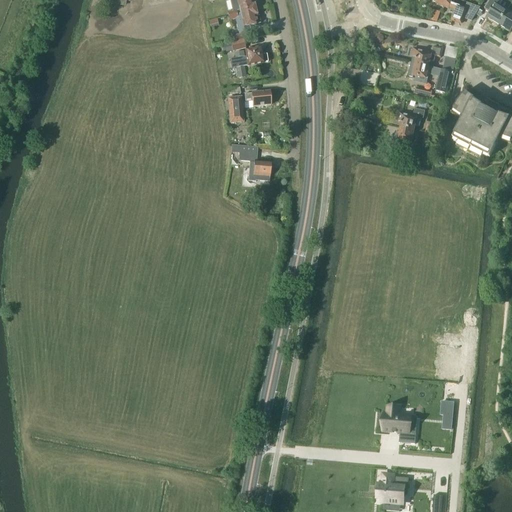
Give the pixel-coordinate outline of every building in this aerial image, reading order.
[(229,0),(232,11),(227,12),(228,17),(255,11),(254,4),(256,3),(254,0),(238,0),(237,0),(229,0)] [(452,5),(453,0),(433,0),(433,2),(455,10),(451,21),(461,25),(463,18),(472,22),(480,8),(468,3),(465,9),(452,5)] [(499,25),(507,11),(496,4),(487,18),(499,25)] [(228,17),(229,22),(235,21),(238,35),(234,36),(236,42),(243,40),(248,39),(246,35),(251,34),(249,27),(260,24),(259,17),(257,17),(255,11),(228,17)] [(511,14),(507,11),(499,25),(510,32),(511,29),(511,14)] [(245,49),(243,40),(236,42),(231,43),(233,53),(245,50),(245,49)] [(435,56),(440,58),(442,50),(433,48),(431,55),(414,51),(411,64),(428,67),(430,62),(434,63),(435,56)] [(247,58),(244,58),(243,53),(234,54),(235,59),(230,59),(231,69),(236,68),(238,78),(245,77),(244,67),(268,63),(266,55),(262,56),(262,55),(262,54),(262,51),(261,50),(261,49),(246,51),(247,58)] [(446,58),(443,70),(453,72),(455,60),(446,58)] [(413,77),(434,82),(444,84),(444,81),(451,82),(453,72),(443,70),(428,67),(411,64),(408,77),(413,78),(413,77)] [(225,97),(240,95),(239,89),(224,91),(225,97)] [(252,94),(244,95),(245,102),(252,102),(253,108),(270,106),(270,104),(271,103),(271,100),(270,99),(269,92),(252,94)] [(452,139),(458,142),(456,148),(470,152),(481,160),(485,155),(489,158),(501,135),(511,139),(511,117),(496,112),(496,111),(496,110),(496,109),(495,108),(494,107),(491,105),(489,105),(488,105),(487,106),(486,106),(485,107),(465,93),(453,109),(464,116),(463,118),(460,119),(461,122),(452,139)] [(240,97),(227,98),(229,123),(242,122),(240,97)] [(402,124),(401,129),(402,129),(414,131),(415,126),(419,127),(421,119),(423,120),(425,112),(414,110),(413,118),(399,115),(398,122),(401,123),(401,124),(402,124)] [(427,127),(425,134),(438,136),(439,129),(427,127)] [(393,141),(398,142),(398,141),(411,143),(414,131),(402,129),(401,129),(399,134),(395,133),(393,141)] [(425,134),(424,141),(436,143),(438,136),(425,134)] [(257,148),(231,146),(231,154),(239,154),(238,162),(250,163),(249,178),(248,178),(248,182),(253,183),(254,182),(270,183),(270,182),(272,165),(256,163),(257,148)] [(406,300),(402,325),(414,328),(413,333),(414,333),(415,332),(432,332),(435,333),(438,315),(432,314),(434,305),(406,300)] [(447,307),(444,335),(456,336),(458,309),(447,307)] [(384,415),(383,432),(392,433),(392,434),(393,434),(393,433),(396,433),(396,434),(397,434),(397,433),(400,434),(400,436),(402,436),(402,444),(415,446),(416,434),(409,434),(410,417),(398,416),(399,414),(387,413),(387,415),(384,415)] [(378,486),(377,500),(381,500),(381,504),(403,506),(404,494),(408,495),(408,494),(406,494),(407,490),(408,490),(409,479),(393,478),(393,477),(390,477),(390,478),(386,478),(386,476),(383,476),(382,486),(378,486)] [(434,496),(432,511),(441,511),(443,497),(434,496)]
